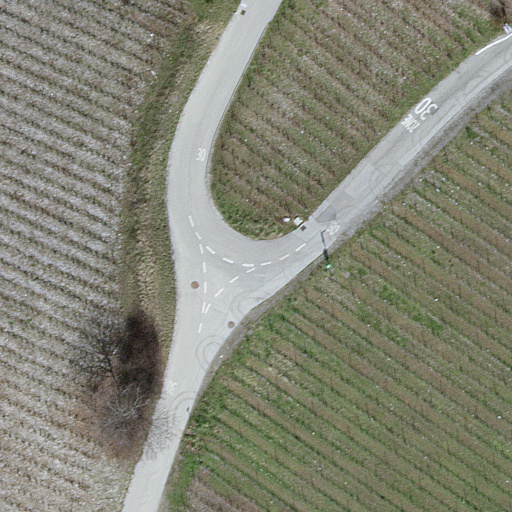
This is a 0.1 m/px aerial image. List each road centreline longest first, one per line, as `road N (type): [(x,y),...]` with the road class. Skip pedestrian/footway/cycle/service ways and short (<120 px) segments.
road 1 (unclassified): [(223,264),(257,267),(307,243),(511,50)]
road 2 (unclassified): [(261,0),(213,83),(192,150),(187,206),(197,235),(223,264)]
road 3 (residential): [(223,264),(135,511)]
